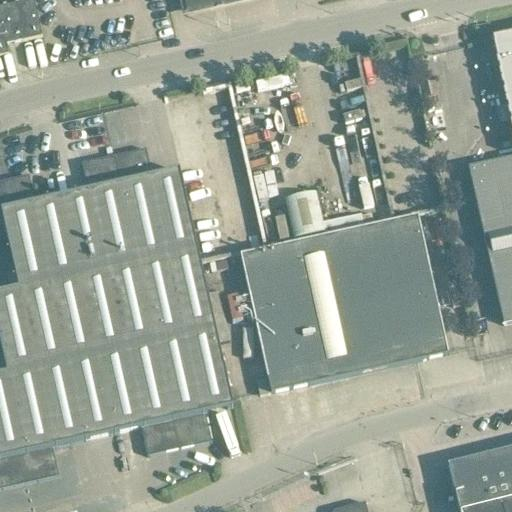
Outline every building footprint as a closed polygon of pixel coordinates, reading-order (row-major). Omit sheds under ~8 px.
[(245,0),(184,0),(187,13),(245,0)] [(42,39),(34,2),(0,9),(0,58),(9,56),(7,47),(42,39)] [(511,325),(511,37),(494,42),(511,124),(511,160),(469,170),(504,327),(511,325)] [(233,410),(180,174),(152,180),(146,152),(82,166),(88,194),(35,206),(29,178),(0,184),(0,207),(19,292),(0,296),(0,344),(7,377),(0,378),(0,492),(59,480),(53,451),(142,431),(148,459),(216,444),(209,416),(233,410)] [(448,358),(423,242),(418,219),(241,258),(268,382),(271,397),(448,358)] [(271,397),(268,382),(257,384),(260,399),(271,397)] [(511,511),(511,452),(448,468),(459,511),(511,511)]
